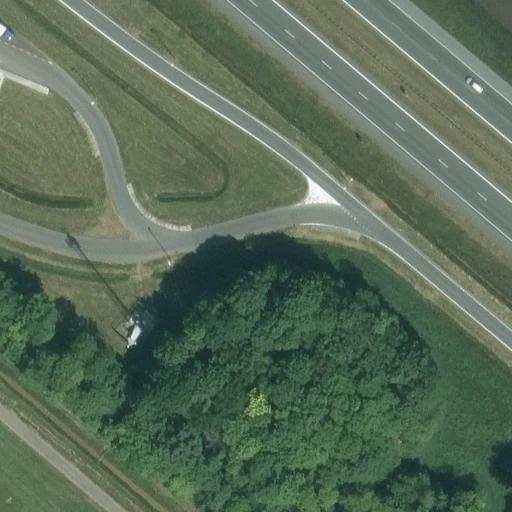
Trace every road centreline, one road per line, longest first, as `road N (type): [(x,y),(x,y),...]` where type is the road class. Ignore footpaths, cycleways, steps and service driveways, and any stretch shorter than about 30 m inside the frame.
road 1 (motorway): [(250,0),(511,222)]
road 2 (motorway): [(364,231),(511,350)]
road 3 (motorway): [(511,115),(378,0)]
road 4 (unclassified): [(113,511),(0,416)]
